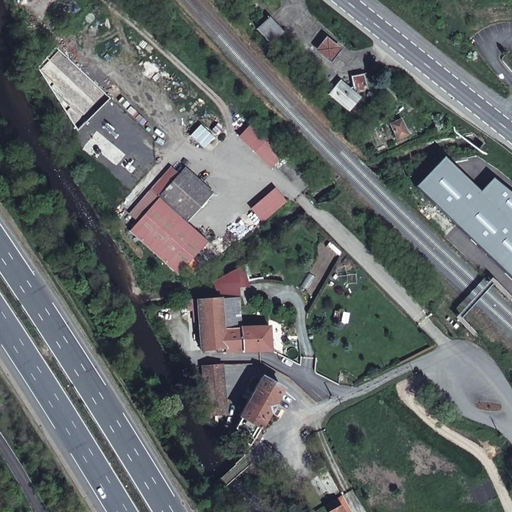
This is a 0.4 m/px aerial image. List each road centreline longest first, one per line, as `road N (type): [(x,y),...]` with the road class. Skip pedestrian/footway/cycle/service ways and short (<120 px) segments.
road 1 (motorway): [(167,511),(0,248)]
road 2 (motorway): [(0,320),(121,511)]
road 3 (primary): [(352,0),(511,126)]
road 4 (residential): [(318,214),(451,350)]
road 5 (unknown): [(350,393),(267,356),(190,352),(184,334)]
road 6 (residential): [(318,407),(451,350)]
